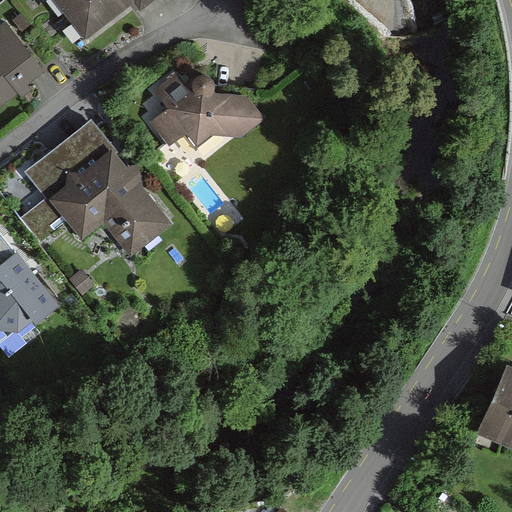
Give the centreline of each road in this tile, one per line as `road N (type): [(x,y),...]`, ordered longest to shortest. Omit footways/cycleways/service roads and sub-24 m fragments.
road 1 (secondary): [(511,233),(479,305),(347,511)]
road 2 (residential): [(0,148),(149,45),(250,3)]
